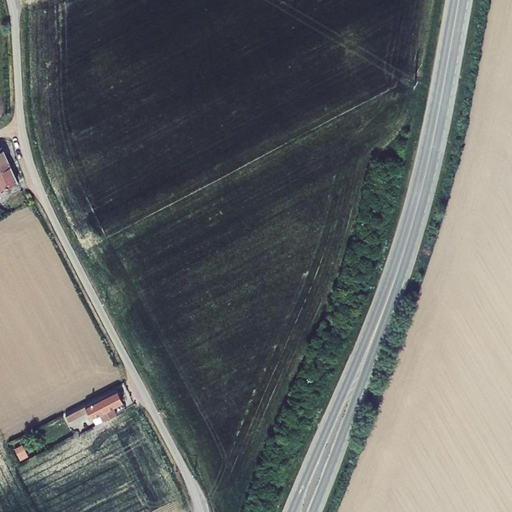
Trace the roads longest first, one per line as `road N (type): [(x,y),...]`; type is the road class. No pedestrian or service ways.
road 1 (residential): [(10,0),(27,159),(198,511)]
road 2 (tertiary): [(392,287),(426,170),(458,0)]
road 3 (tertiary): [(392,287),(291,511)]
road 4 (tertiary): [(312,511),(392,287)]
